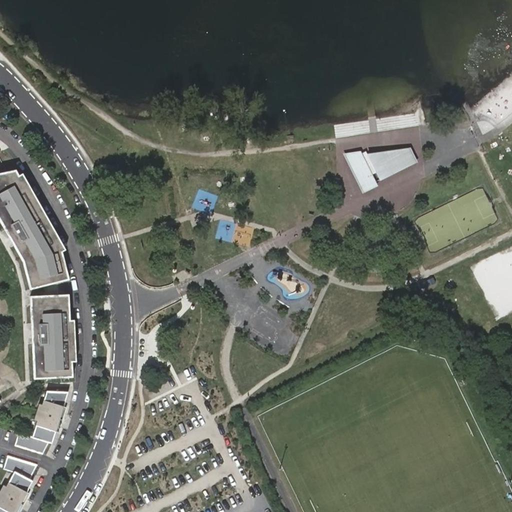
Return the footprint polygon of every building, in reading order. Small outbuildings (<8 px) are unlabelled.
[(361,153),(345,154),(363,191),(376,185),(371,174),(375,172),(379,180),(414,162),(408,149),(368,155),(363,158),(361,153)] [(15,171),(0,173),(0,222),(22,262),(27,282),(34,281),(36,289),(62,282),(60,274),(66,273),(61,253),(18,176),(15,171)] [(22,174),(18,176),(61,253),(65,251),(22,174)] [(477,263),(471,266),(496,320),(507,315),(503,307),(511,306),(511,275),(506,276),(505,266),(483,276),(480,276),(478,271),(477,263)] [(66,273),(60,274),(62,282),(68,281),(66,273)] [(34,281),(27,282),(29,290),(36,289),(34,281)] [(30,305),(31,327),(32,327),(32,334),(32,344),(34,380),(45,379),(51,379),(61,378),(69,378),(72,378),(72,362),(70,321),(69,303),(62,303),(62,295),(35,296),(35,305),(30,305)] [(66,394),(46,394),(43,394),(39,406),(36,405),(31,422),(34,423),(29,439),(17,435),(14,446),(14,448),(42,456),(47,445),(49,446),(50,444),(51,441),(51,440),(51,437),(51,435),(51,434),(54,426),(47,423),(50,412),(58,415),(66,394)] [(47,423),(54,426),(58,415),(50,412),(47,423)] [(29,480),(36,466),(7,457),(3,469),(14,473),(7,487),(4,485),(0,492),(0,511),(15,511),(18,509),(8,504),(14,492),(24,497),(32,482),(29,480)] [(18,509),(24,497),(14,492),(8,504),(18,509)]
